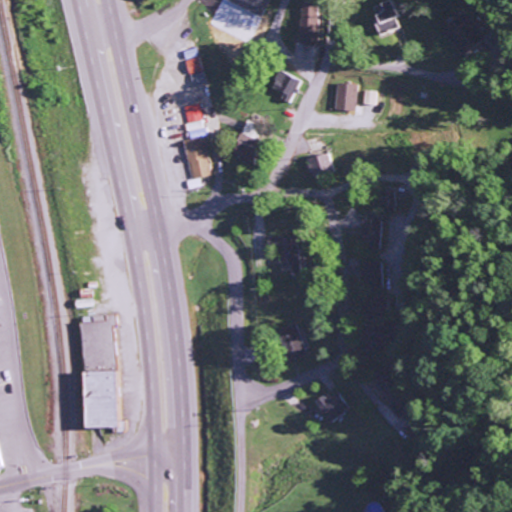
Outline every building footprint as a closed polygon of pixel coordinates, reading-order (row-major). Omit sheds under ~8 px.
[(269,0),(220,0),(210,25),(249,43),(269,0)] [(403,27),(393,0),(391,0),(384,3),(387,12),(376,16),(383,34),(403,27)] [(444,29),(459,54),(478,43),(462,18),(444,29)] [(197,57),(195,48),(182,51),(184,60),(197,57)] [(202,70),(198,57),(184,61),(188,74),(202,70)] [(271,88),(283,93),(280,100),(291,104),(300,80),(278,71),(271,88)] [(335,111),(355,111),(355,84),(335,83),(335,111)] [(362,104),(375,105),(376,92),(363,91),(362,104)] [(184,107),(190,138),(205,135),(199,104),(184,107)] [(232,156),(249,163),(265,127),(248,119),(232,156)] [(184,140),(191,179),(210,176),(203,137),(184,140)] [(334,172),(328,152),(307,158),(312,178),(334,172)] [(379,209),(394,209),(395,190),(380,189),(379,209)] [(265,236),(265,245),(281,245),(281,275),(297,276),(298,237),(265,236)] [(85,429),(120,427),(114,325),(116,324),(115,315),(92,316),(93,322),(79,323),(85,429)] [(305,356),(297,324),(277,329),(285,361),(305,356)] [(316,400),(327,422),(348,412),(340,392),(327,398),(326,396),(316,400)]
